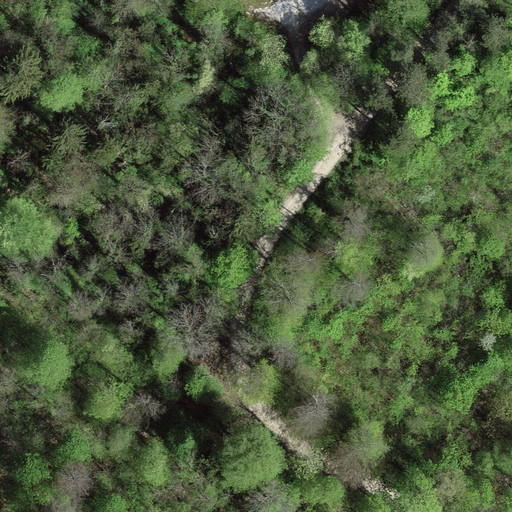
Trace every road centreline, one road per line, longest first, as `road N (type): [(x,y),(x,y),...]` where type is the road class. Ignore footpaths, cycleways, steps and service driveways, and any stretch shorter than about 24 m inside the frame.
road 1 (track): [(407,511),(303,441),(251,390),(242,366),(244,312),(252,272),(290,204),(339,134),(461,0)]
road 2 (track): [(339,134),(296,44),(300,0)]
